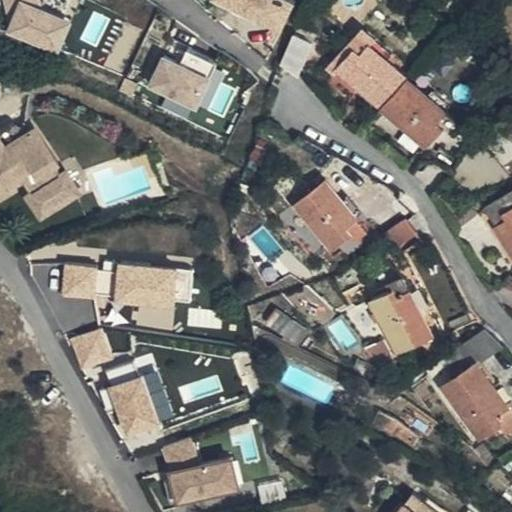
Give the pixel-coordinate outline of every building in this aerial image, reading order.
[(44,6),(42,0),(7,0),(13,22),(10,28),(61,50),(74,18),(44,6)] [(220,0),(284,30),(297,0),(220,0)] [(497,26),(511,41),(511,13),(497,26)] [(362,52),(369,43),(374,37),(362,27),(350,42),(355,47),(362,52)] [(283,65),(302,72),(314,38),(295,31),(283,65)] [(506,42),(506,40),(506,38),(504,36),(503,35),(501,34),(498,34),(496,35),(495,37),(494,39),(494,41),(495,43),(496,45),(498,46),(501,46),(503,45),(504,44),(506,42)] [(350,42),(332,62),(337,68),(355,47),(350,42)] [(337,68),(340,70),(426,146),(444,126),(437,120),(446,111),(369,43),(362,52),(355,47),(337,68)] [(214,75),(166,52),(150,83),(199,106),(214,75)] [(335,75),(340,70),(337,68),(332,62),(328,67),(335,75)] [(13,149),(18,146),(5,125),(0,128),(0,193),(14,185),(2,164),(0,165),(0,144),(7,140),(13,149)] [(0,144),(0,165),(2,164),(14,185),(32,174),(42,191),(36,195),(47,212),(85,188),(74,171),(69,174),(43,131),(18,146),(13,149),(7,140),(0,144)] [(331,251),(362,226),(325,179),(295,204),(331,251)] [(511,250),(511,187),(484,204),(511,250)] [(385,236),(396,246),(415,232),(405,218),(382,234),(385,236)] [(375,271),(396,246),(385,236),(364,259),(375,271)] [(98,265),(71,262),(68,290),(98,293),(98,291),(119,293),(117,296),(176,302),(177,295),(192,297),(195,266),(110,258),(109,269),(97,268),(98,265)] [(433,336),(404,281),(371,297),(398,352),(433,336)] [(266,321),(298,344),(309,331),(276,306),(266,321)] [(106,325),(74,335),(84,365),(116,355),(106,325)] [(439,360),(452,379),(476,362),(477,364),(502,346),(484,326),(439,360)] [(434,340),(439,350),(448,346),(442,336),(434,340)] [(393,359),(384,340),(372,345),(380,364),(393,359)] [(440,352),(439,350),(434,340),(421,346),(428,359),(440,352)] [(162,417),(146,369),(141,371),(137,356),(110,365),(115,382),(105,385),(111,405),(122,402),(130,427),(162,417)] [(350,370),(370,380),(373,374),(369,372),(372,366),(357,358),(350,370)] [(476,362),(452,379),(442,386),(478,439),(501,424),(496,415),(508,407),(477,364),(476,362)] [(176,412),(160,371),(150,375),(165,416),(176,412)] [(496,415),(501,424),(508,433),(511,430),(511,412),(508,407),(496,415)] [(396,419),(378,411),(373,424),(393,434),(414,444),(417,436),(396,419)] [(193,434),(165,444),(173,466),(179,499),(242,485),(235,452),(203,458),(193,434)] [(489,465),(497,459),(484,441),(475,447),(489,465)] [(441,511),(412,489),(394,511),(441,511)]
